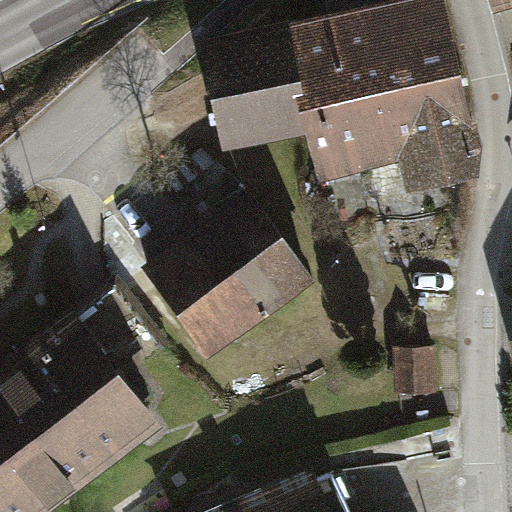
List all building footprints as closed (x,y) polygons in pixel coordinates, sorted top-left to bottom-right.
[(292,31),(208,49),(225,132),(308,115),(320,166),(408,144),(417,181),(473,169),(477,145),(443,0),(442,0),(328,24),(324,0),(293,0),(299,31),(292,33),(292,31)] [(205,151),(169,177),(178,190),(215,164),(205,151)] [(251,190),(148,265),(206,343),(308,269),(251,190)] [(0,511),(28,511),(108,452),(109,438),(146,410),(122,379),(163,348),(116,284),(21,354),(27,361),(0,381),(0,511)] [(431,346),(400,346),(400,389),(431,389),(431,346)] [(352,511),(333,471),(318,478),(316,474),(233,511),(352,511)]
